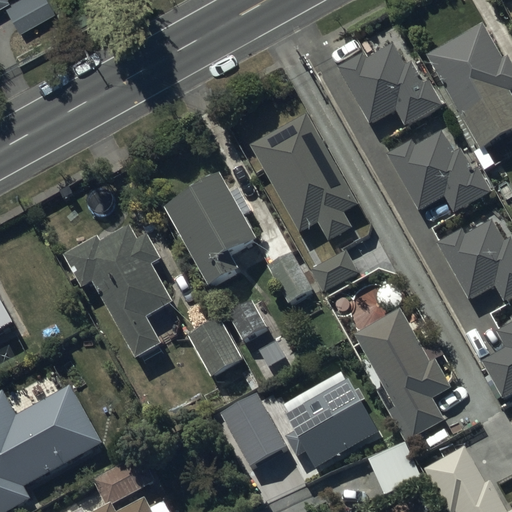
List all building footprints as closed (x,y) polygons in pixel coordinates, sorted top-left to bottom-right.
[(49,7),(45,0),(8,0),(5,2),(16,24),(49,7)] [(488,31),(431,63),(484,157),(511,141),(511,69),(510,71),(488,31)] [(364,53),(338,67),(371,126),(396,112),(405,128),(443,107),(429,82),(426,84),(414,63),(407,67),(395,46),(369,61),(364,53)] [(309,115),(251,146),(301,236),(319,226),(329,244),(353,231),(345,216),(360,208),(309,115)] [(473,173),(441,115),(382,148),(418,212),(445,197),(456,216),(494,194),(480,169),(473,173)] [(259,252),(224,187),(189,205),(191,209),(175,218),(217,296),(241,283),(232,266),(259,252)] [(464,229),(438,243),(469,301),(496,287),(505,304),(511,299),(511,240),(505,245),(492,221),(467,235),(464,229)] [(103,247),(68,266),(86,299),(97,293),(139,371),(166,357),(151,327),(177,313),(155,272),(162,268),(150,246),(143,250),(136,237),(106,253),(103,247)] [(351,257),(317,277),(330,300),(365,280),(351,257)] [(316,300),(295,262),(272,275),(292,313),(316,300)] [(0,299),(0,343),(18,334),(0,299)] [(253,302),(229,315),(244,343),(268,330),(253,302)] [(402,317),(363,339),(405,415),(399,419),(414,446),(448,428),(435,404),(454,394),(439,366),(431,371),(402,317)] [(511,318),(511,324),(497,333),(506,350),(483,362),(505,401),(511,396),(511,318)] [(223,329),(192,347),(216,387),(246,370),(223,329)] [(275,329),(244,347),(261,380),(293,362),(275,329)] [(350,381),(286,414),(297,434),(287,440),(297,458),(305,453),(314,470),(380,435),(363,403),(366,402),(359,389),(355,391),(350,381)] [(8,401),(0,405),(0,511),(34,511),(37,511),(30,498),(108,455),(75,397),(23,427),(8,401)] [(259,400),(224,420),(254,473),(289,454),(259,400)] [(405,447),(367,465),(384,501),(422,483),(405,447)] [(504,511),(492,489),(486,493),(466,456),(433,474),(453,511),(459,511),(462,511),(504,511)] [(145,464),(100,487),(111,510),(156,487),(145,464)] [(178,511),(183,501),(159,492),(153,509),(162,511),(178,511)]
